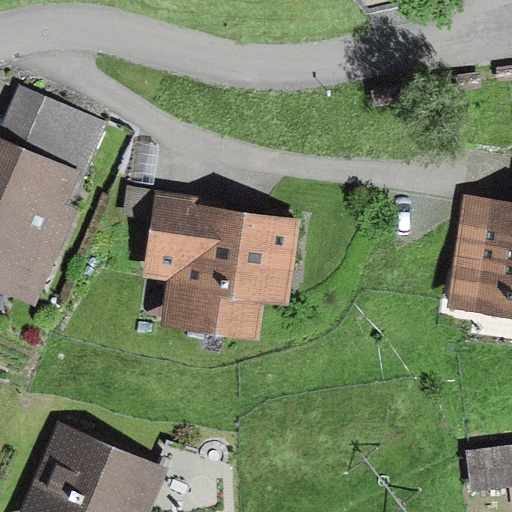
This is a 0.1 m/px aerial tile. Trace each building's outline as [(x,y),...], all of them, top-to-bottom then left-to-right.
[(19,85),(0,130),(0,136),(88,173),(109,123),(19,85)] [(0,136),(0,288),(34,303),(88,173),(0,136)] [(197,197),(155,191),(143,276),(167,279),(161,325),(256,338),(261,300),(287,304),(299,217),(196,203),(197,197)] [(511,201),(464,194),(448,306),(511,315),(511,201)] [(147,511),(164,471),(61,428),(25,511),(147,511)] [(511,478),(511,450),(478,454),(481,481),(511,478)]
